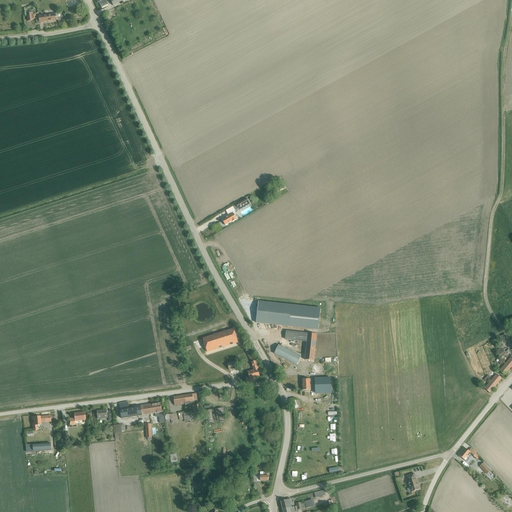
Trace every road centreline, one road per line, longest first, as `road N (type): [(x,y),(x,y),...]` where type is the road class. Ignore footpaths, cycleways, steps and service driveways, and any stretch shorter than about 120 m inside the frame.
road 1 (tertiary): [(276,379),(183,209),(96,23)]
road 2 (unclassified): [(0,414),(276,379)]
road 3 (unclassified): [(278,491),(448,455)]
